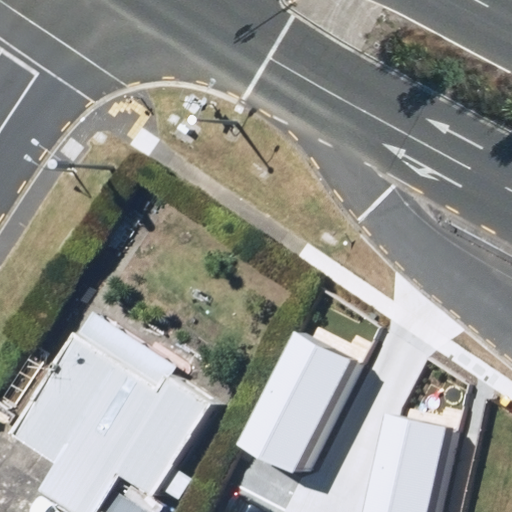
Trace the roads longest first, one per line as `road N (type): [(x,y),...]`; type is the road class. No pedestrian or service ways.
road 1 (primary): [(511,180),(329,88),(193,0)]
road 2 (residential): [(77,0),(0,123)]
